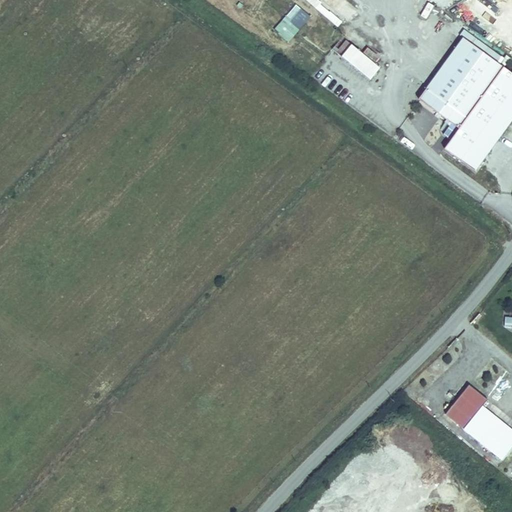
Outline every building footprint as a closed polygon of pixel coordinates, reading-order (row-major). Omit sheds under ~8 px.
[(317,0),(304,0),(336,28),(342,21),(317,0)] [(424,18),(432,6),(426,2),(418,14),(424,18)] [(273,30),(288,43),(310,17),(295,4),(273,30)] [(444,149),(477,171),(511,120),(511,73),(461,38),(418,100),(451,122),(443,135),(450,140),(444,149)] [(370,80),(380,68),(345,39),(335,52),(370,80)] [(511,327),(511,316),(503,316),(503,327),(511,327)] [(476,414),(481,408),(462,393),(446,414),(503,460),(511,449),(473,418),(476,414)] [(511,449),(511,448),(511,442),(476,414),(473,418),(511,449)]
